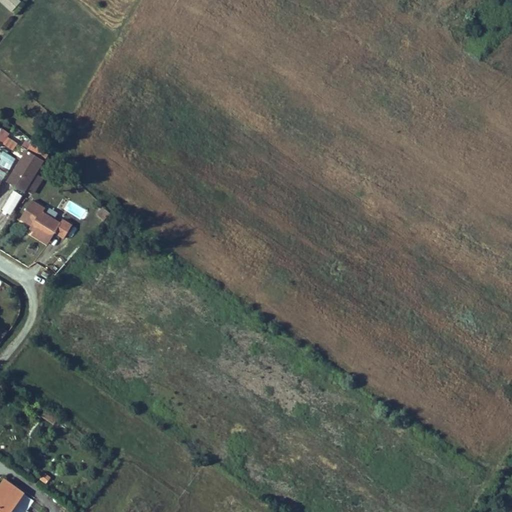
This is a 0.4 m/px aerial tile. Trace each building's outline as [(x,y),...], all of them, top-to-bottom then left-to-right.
[(0,0),(0,4),(14,13),(21,0),(0,0)] [(0,130),(0,144),(11,152),(18,143),(0,130)] [(25,155),(35,161),(39,155),(29,149),(25,155)] [(35,161),(25,155),(18,151),(0,182),(0,184),(16,194),(18,191),(27,174),(35,161)] [(25,196),(35,178),(27,174),(18,191),(25,196)] [(16,225),(27,232),(29,229),(33,232),(30,237),(46,247),(51,239),(60,244),(68,230),(58,224),(56,229),(38,218),(41,213),(28,205),(16,225)] [(102,207),(96,215),(103,221),(110,214),(102,207)] [(46,247),(30,237),(27,241),(43,251),(46,247)] [(0,326),(0,338),(2,340),(9,332),(0,326)] [(47,409),(41,417),(54,425),(60,417),(47,409)] [(28,511),(5,496),(0,503),(0,511),(28,511)]
